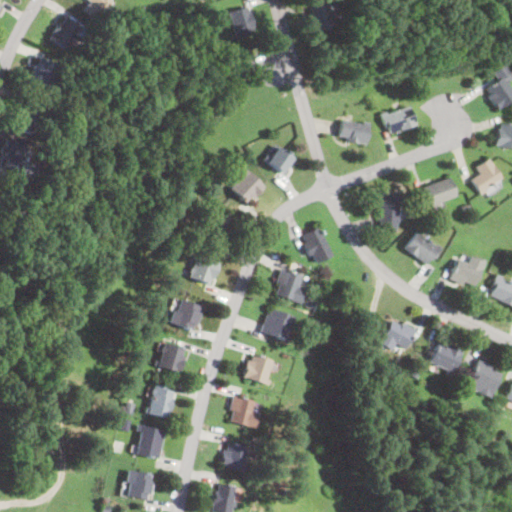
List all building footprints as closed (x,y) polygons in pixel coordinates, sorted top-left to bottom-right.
[(99,20),(94,25),(80,11),(88,3),(85,0),(108,0),(111,2),(97,17),(99,20)] [(329,8),(333,21),(337,20),(338,25),(312,32),(307,15),(310,14),(308,8),(327,2),(329,8)] [(236,39),(231,41),(229,36),(234,34),(227,12),(232,11),(246,7),(253,34),(236,39)] [(66,19),(78,26),(79,27),(72,38),(74,40),(70,46),(67,44),(63,50),(51,43),(47,41),(58,23),(60,24),(64,18),(66,19)] [(217,45),(211,47),(209,38),(218,36),(220,44),(217,45)] [(100,41),(96,46),(91,41),(95,37),(100,41)] [(57,66),(51,84),(54,85),(52,91),(27,82),(31,70),(33,66),(36,66),(38,59),(57,66)] [(79,67),(77,73),(71,71),(73,65),(79,67)] [(505,83),(511,92),(511,99),(496,111),(486,96),(488,94),(484,88),(500,76),(505,83)] [(40,109),(38,116),(37,121),(36,121),(34,126),(36,127),(34,132),(32,132),(31,135),(14,129),(17,122),(14,121),(16,116),(18,117),(21,110),(22,111),(25,103),(40,109)] [(410,113),(413,121),(414,124),(388,134),(385,127),(383,128),(378,114),(384,111),(385,114),(407,106),(410,113)] [(354,123),(360,125),(361,122),(366,123),(363,144),(345,141),(344,140),(344,138),(337,136),(340,120),(354,123)] [(511,149),(493,147),(494,139),(495,129),(498,129),(499,123),(511,124),(511,149)] [(23,167),(21,174),(3,168),(7,157),(0,154),(5,139),(28,147),(21,166),(23,167)] [(286,154),(293,159),(282,175),(261,161),(265,155),(268,157),(275,147),(286,154)] [(479,195),(471,183),(469,180),(478,174),(474,167),(487,158),(500,178),(483,189),(485,191),(479,195)] [(254,197),(253,198),(251,200),(249,198),(243,203),(229,189),(243,175),(240,172),(244,168),(263,188),(254,197)] [(34,179),(32,185),(26,183),(28,177),(34,179)] [(432,209),(429,210),(421,188),(448,179),(454,197),(434,204),(435,208),(432,209)] [(400,195),(397,209),(394,231),(377,229),(379,215),(376,215),(376,213),(378,200),(380,200),(381,192),(400,195)] [(226,246),(207,237),(211,227),(204,224),(208,216),(205,215),(207,209),(233,221),(229,231),(232,233),(226,246)] [(330,254),(330,256),(314,263),(310,255),(306,256),(301,244),(304,242),(300,235),(317,227),(330,254)] [(426,241),(433,246),(434,245),(440,249),(431,261),(428,259),(423,265),(418,260),(402,248),(414,232),(426,241)] [(393,244),(386,251),(382,248),(389,241),(393,244)] [(212,278),(212,280),(209,279),(207,284),(188,278),(194,260),(191,259),(193,254),(218,264),(212,278)] [(482,263),(481,265),(472,286),(462,281),(460,285),(447,279),(456,259),(466,264),(469,257),(482,263)] [(304,298),(301,304),(274,295),(278,284),(275,282),(280,269),(288,272),(300,277),(297,287),(304,289),(301,297),(304,298)] [(511,307),(487,296),(490,289),(488,288),(495,274),(500,277),(499,279),(511,285),(511,307)] [(313,298),(310,307),(302,304),(306,295),(313,298)] [(198,311),(198,312),(200,313),(196,327),(192,325),(190,331),(168,322),(172,310),(176,312),(180,300),(200,307),(198,311)] [(275,311),(290,316),(294,318),(285,342),(258,332),(265,313),(268,314),(270,309),(275,311)] [(395,324),(400,326),(402,323),(414,330),(404,349),(394,344),(390,351),(383,347),(382,349),(376,346),(390,321),(395,324)] [(182,361),(181,362),(178,374),(152,366),(154,360),(158,361),(164,342),(184,349),(181,356),(183,357),(182,361)] [(440,345),(443,346),(444,345),(460,352),(449,377),(443,374),(445,370),(427,362),(436,343),(440,345)] [(272,361),(272,362),(270,365),(271,366),(270,371),(268,370),(266,379),(269,380),(267,387),(242,378),(244,372),(242,372),(246,360),(250,361),(253,354),(272,361)] [(489,392),(487,397),(463,387),(472,366),(475,359),(489,365),(488,369),(497,374),(489,392)] [(415,378),(415,379),(409,376),(412,369),(418,372),(415,378)] [(170,402),(166,419),(143,413),(145,406),(148,406),(153,385),(165,387),(164,390),(172,392),(170,402)] [(254,423),(253,428),(229,422),(232,411),(227,410),(231,396),(252,402),(249,412),(256,414),(254,423)] [(133,408),(131,414),(123,412),(126,402),(134,404),(133,408)] [(128,429),(128,432),(119,430),(121,419),(130,421),(128,429)] [(158,456),(157,460),(134,454),(139,432),(135,431),(136,424),(164,430),(158,456)] [(246,449),(244,456),(241,467),(245,468),(244,473),(218,467),(220,458),(222,450),(225,451),(227,444),(227,443),(246,448),(246,449)] [(151,486),(150,494),(147,494),(145,500),(125,496),(128,483),(124,483),(126,470),(150,475),(149,481),(152,481),(151,486)] [(231,492),(231,497),(230,501),(233,501),(233,508),(229,507),(228,511),(215,511),(209,511),(212,494),(215,494),(217,485),(232,487),(231,492)]
